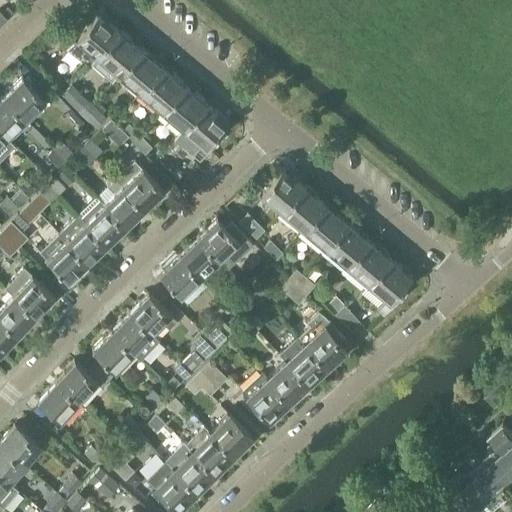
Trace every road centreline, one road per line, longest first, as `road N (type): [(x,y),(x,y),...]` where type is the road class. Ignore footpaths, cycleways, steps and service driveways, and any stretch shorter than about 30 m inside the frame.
road 1 (residential): [(0,403),(57,334),(278,125)]
road 2 (residential): [(472,284),(225,511)]
road 3 (residential): [(472,284),(278,125)]
road 4 (residential): [(278,125),(130,0)]
